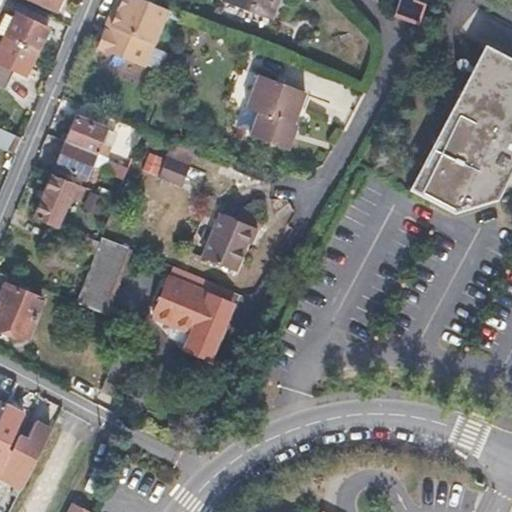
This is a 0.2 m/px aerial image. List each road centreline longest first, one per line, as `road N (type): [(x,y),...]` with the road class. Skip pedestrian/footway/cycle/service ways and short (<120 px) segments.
road 1 (residential): [(511,456),(449,426),(357,414),(297,428),(213,476)]
road 2 (residential): [(366,0),(390,32),(389,55),(301,223)]
road 3 (residential): [(0,364),(213,476)]
road 4 (residential): [(90,0),(0,220)]
